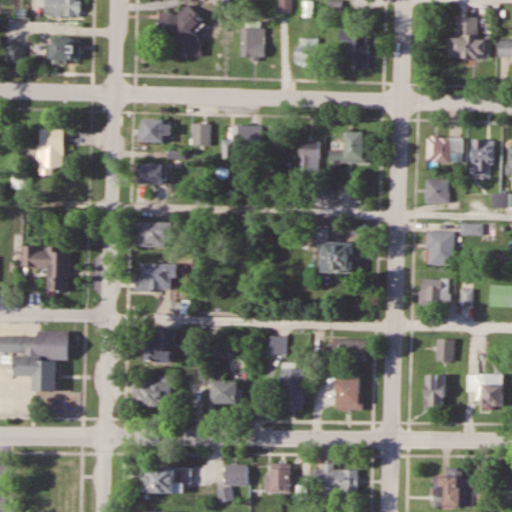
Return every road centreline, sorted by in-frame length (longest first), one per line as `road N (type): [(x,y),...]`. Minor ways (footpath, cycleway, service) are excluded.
road 1 (residential): [(511,328),(0,311)]
road 2 (residential): [(103,511),(116,0)]
road 3 (residential): [(391,511),(404,0)]
road 4 (residential): [(511,443),(0,436)]
road 5 (residential): [(402,104),(0,90)]
